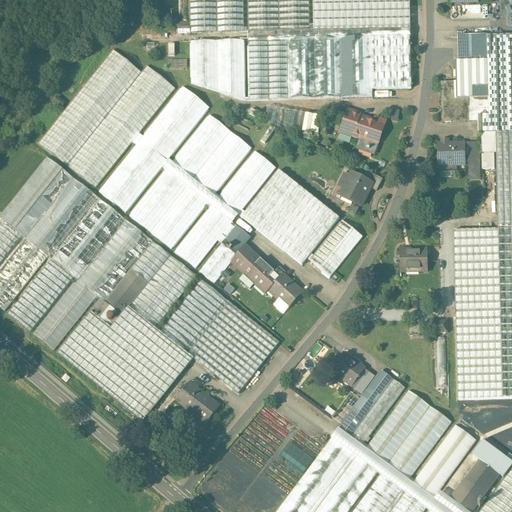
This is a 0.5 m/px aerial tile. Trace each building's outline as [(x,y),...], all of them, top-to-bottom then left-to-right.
[(244,0),(190,0),(191,35),(245,34),(244,0)] [(310,0),(248,0),(249,33),(311,32),(310,0)] [(368,0),(314,0),(315,32),(369,31),(368,0)] [(410,0),(371,0),(372,31),(411,30),(410,0)] [(311,32),(249,33),(249,34),(249,42),(293,41),(311,41),(311,32)] [(511,38),(468,40),(470,100),(470,118),(478,118),(478,123),(478,135),(485,135),(511,134),(511,38)] [(411,39),(372,40),(373,88),(370,88),(370,91),(412,90),(411,39)] [(311,41),(293,41),(294,101),(370,100),(370,97),(370,88),(369,40),(311,41)] [(293,41),(249,42),(250,100),(246,100),(246,101),(246,102),(294,101),(293,41)] [(245,42),(191,43),(192,85),(246,102),(246,101),(246,100),(245,42)] [(183,89),(144,138),(140,135),(176,91),(148,68),(142,74),(113,51),(39,144),(97,190),(134,144),(137,147),(100,193),(127,215),(163,169),(167,172),(130,217),(172,251),(207,208),(210,210),(176,254),(197,271),(219,243),(223,246),(200,274),(215,285),(230,266),(232,264),(245,247),(251,239),(233,225),(239,217),(218,200),(172,164),(169,161),(210,110),(183,89)] [(169,61),(169,70),(180,70),(180,61),(169,61)] [(470,100),(455,101),(455,83),(441,84),(442,124),(478,123),(478,118),(470,118),(470,100)] [(66,104),(58,98),(54,103),(62,109),(66,104)] [(361,115),(349,111),(341,135),(352,139),(360,117),(361,117),(361,115)] [(315,116),(307,114),(306,115),(296,113),(292,132),(308,135),(308,137),(313,137),(313,136),(319,137),(323,116),(316,115),(315,116)] [(252,151),(210,117),(172,164),(218,200),(220,198),(217,196),(252,151)] [(361,117),(360,117),(352,139),(360,141),(358,147),(368,151),(367,152),(369,153),(370,152),(376,154),(378,147),(386,124),(375,120),(374,125),(370,123),(370,121),(361,117)] [(511,134),(485,135),(487,215),(511,214),(511,134)] [(465,145),(454,145),(454,147),(438,148),(438,173),(457,173),(457,168),(466,167),(466,157),(465,150),(465,145)] [(31,146),(0,185),(0,212),(45,157),(31,146)] [(220,198),(218,200),(239,217),(243,220),(245,218),(241,215),(277,170),(255,153),(220,198)] [(197,278),(48,159),(0,219),(0,267),(22,240),(24,242),(26,240),(122,317),(123,318),(130,309),(194,360),(239,396),(280,344),(201,282),(164,328),(160,325),(197,278)] [(340,220),(281,173),(245,218),(243,220),(302,267),(307,261),(309,259),(340,220)] [(383,181),(367,173),(363,180),(373,185),(371,190),(377,193),(383,181)] [(363,180),(352,175),(350,178),(346,176),(340,186),(348,190),(345,197),(346,197),(344,203),(352,207),(353,205),(362,209),(371,190),(373,185),(363,180)] [(342,223),(312,260),(309,259),(307,261),(331,279),(363,239),(342,223)] [(509,229),(452,230),(454,310),(511,309),(510,306),(509,229)] [(122,317),(26,240),(24,242),(0,272),(0,308),(6,313),(48,261),(50,263),(8,315),(31,334),(73,281),(75,284),(34,336),(55,353),(97,300),(99,302),(91,313),(92,313),(111,330),(122,317)] [(257,258),(245,247),(232,264),(238,270),(245,263),(249,266),(257,258)] [(416,251),(416,254),(400,254),(401,271),(419,271),(419,274),(428,274),(428,251),(416,251)] [(276,275),(257,258),(249,266),(245,263),(238,270),(245,276),(255,286),(257,288),(266,296),(269,293),(268,293),(284,276),(285,276),(279,271),(276,275)] [(255,286),(245,276),(240,281),(251,291),(255,286)] [(284,276),(268,293),(269,293),(275,299),(277,297),(290,309),(302,296),(291,286),(292,284),(284,276)] [(511,308),(511,309),(454,310),(454,322),(511,320),(511,308)] [(122,317),(111,330),(92,313),(58,355),(144,424),(194,360),(130,309),(123,318),(122,317)] [(511,320),(454,322),(456,401),(502,400),(500,329),(502,329),(502,339),(511,339),(511,320)] [(448,322),(432,322),(432,335),(448,335),(448,322)] [(511,339),(502,339),(502,329),(500,329),(502,400),(511,399),(511,339)] [(366,371),(344,354),(331,373),(352,389),(366,371)] [(366,419),(351,439),(366,450),(368,447),(365,445),(406,390),(394,381),(366,419)] [(214,403),(191,384),(187,389),(184,387),(180,392),(183,394),(176,402),(198,419),(210,403),(213,405),(214,403)] [(368,447),(366,450),(410,482),(412,479),(452,424),(409,392),(368,447)] [(511,401),(502,402),(488,432),(511,441),(511,401)] [(210,403),(198,419),(206,426),(221,408),(214,403),(213,405),(210,403)] [(366,419),(354,410),(339,430),(351,439),(366,419)] [(456,427),(415,482),(412,479),(410,482),(434,501),(477,443),(456,427)] [(332,440),(278,511),(311,511),(353,456),(332,440)] [(510,462),(491,448),(484,457),(503,471),(510,462)] [(482,457),(450,500),(466,511),(474,511),(478,507),(481,509),(483,505),(481,503),(503,473),(482,457)] [(357,458),(316,511),(350,511),(378,474),(357,458)] [(511,511),(511,470),(481,511),(511,511)] [(381,476),(354,511),(388,511),(403,492),(381,476)] [(406,494),(392,511),(425,511),(427,510),(406,494)]
